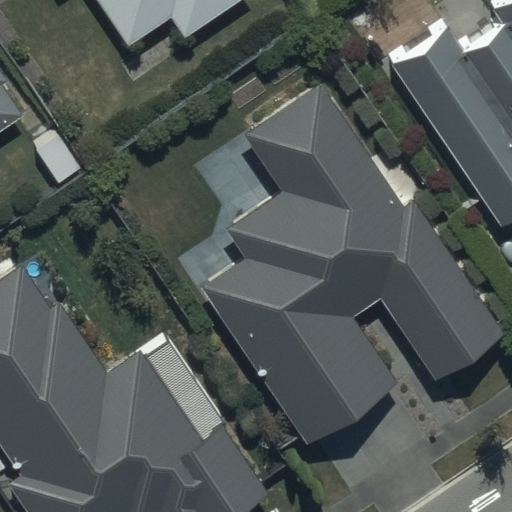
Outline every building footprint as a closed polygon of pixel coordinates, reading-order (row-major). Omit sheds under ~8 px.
[(101,0),(122,32),(167,4),(178,22),(212,0),(101,0)] [(385,45),(493,210),(511,196),(511,0),(492,0),(496,5),(456,31),(442,9),(385,45)] [(0,107),(14,98),(0,77),(0,69),(3,68),(0,63),(0,107)] [(385,148),(375,154),(315,64),(237,116),(275,174),(220,211),(239,240),(196,269),(298,423),(388,363),(347,301),(377,282),(428,359),(498,313),(410,181),(408,182),(385,148)] [(13,252),(0,260),(0,436),(15,458),(1,467),(30,511),(117,511),(119,511),(141,511),(155,503),(161,511),(175,511),(184,507),(187,511),(207,511),(259,477),(213,408),(189,423),(131,335),(101,355),(56,287),(43,295),(13,252)]
